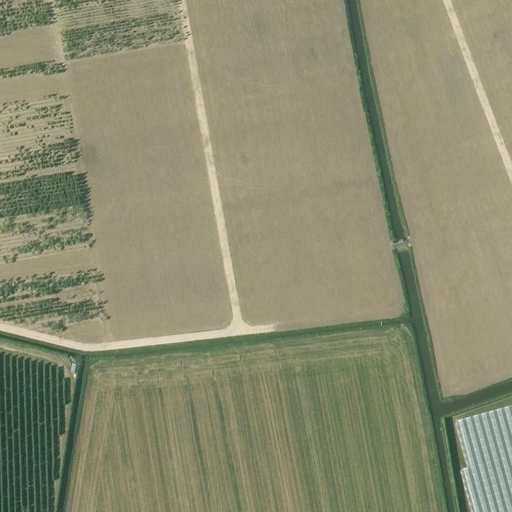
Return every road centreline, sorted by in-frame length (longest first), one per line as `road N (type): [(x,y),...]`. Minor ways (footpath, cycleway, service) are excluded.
road 1 (track): [(239,332),(182,0)]
road 2 (track): [(0,326),(95,347),(272,329)]
road 3 (track): [(446,0),(511,173)]
